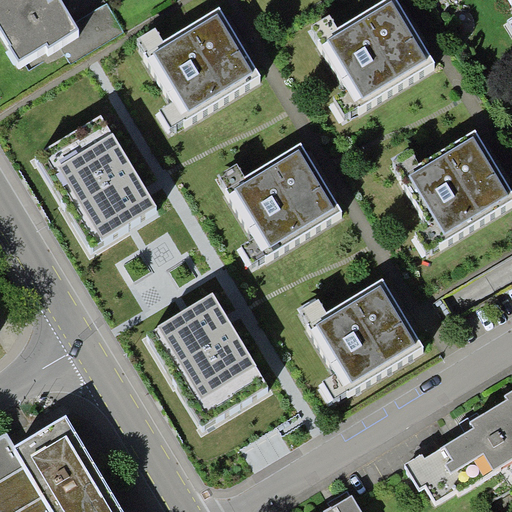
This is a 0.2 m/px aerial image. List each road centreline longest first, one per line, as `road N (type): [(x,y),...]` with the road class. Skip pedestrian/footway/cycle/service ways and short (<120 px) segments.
road 1 (residential): [(511,347),(234,511)]
road 2 (tertiary): [(190,511),(87,345)]
road 3 (tertiary): [(87,345),(0,201)]
